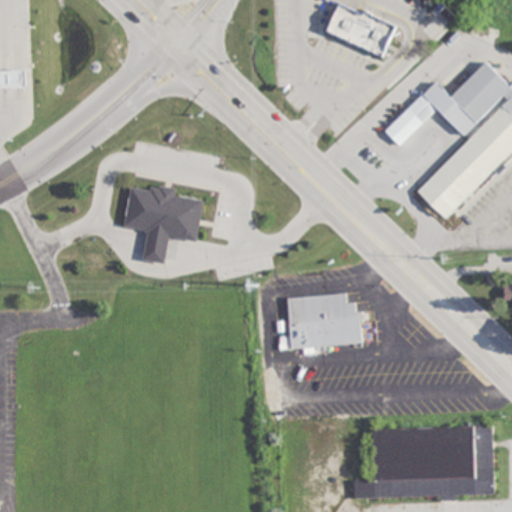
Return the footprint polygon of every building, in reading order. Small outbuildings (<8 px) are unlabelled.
[(352,3),(409,30),(395,60),(338,33),(352,3)] [(470,143),(419,192),(427,200),(423,203),(430,210),(434,207),(447,220),(511,157),(510,157),(511,155),(511,87),(511,88),(488,64),(453,99),(438,84),(387,133),(401,148),(439,111),(470,143)] [(28,70),(0,70),(0,87),(29,87),(28,70)] [(144,260),(166,264),(170,237),(199,242),(205,201),(178,196),(179,190),(153,185),(152,191),(132,187),(126,226),(149,230),(144,260)] [(282,350),(365,345),(363,312),(358,312),(357,303),(349,303),(348,295),(290,298),(292,337),(282,338),(282,350)] [(496,495),(495,427),(376,429),(377,481),(356,482),(357,499),(442,497),(442,501),(459,501),(459,496),(496,495)]
